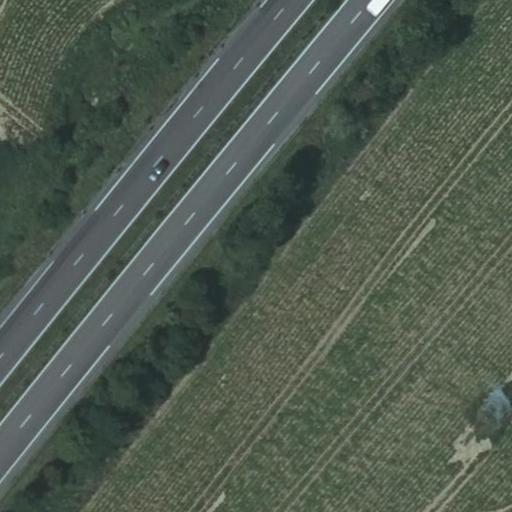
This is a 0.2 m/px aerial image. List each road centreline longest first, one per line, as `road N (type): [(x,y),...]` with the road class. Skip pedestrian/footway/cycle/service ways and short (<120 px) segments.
road 1 (motorway): [(0,453),(370,0)]
road 2 (motorway): [(278,0),(0,345)]
